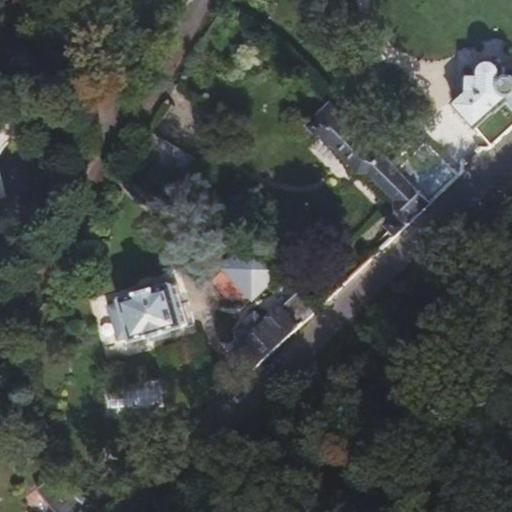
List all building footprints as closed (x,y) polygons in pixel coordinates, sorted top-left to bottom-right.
[(492,144),(511,126),(511,71),(502,71),(503,68),(503,64),(502,61),(500,59),(497,56),(494,55),(490,55),(487,56),(484,58),(482,61),(481,64),(481,67),(481,70),(469,70),(466,88),(453,100),(492,144)] [(169,99),(159,132),(194,143),(204,110),(169,99)] [(396,168),(333,104),(310,125),(321,136),(324,133),(359,172),(368,174),(394,201),(393,211),(397,214),(385,225),(396,235),(429,203),(396,168)] [(425,140),(396,168),(429,203),(459,175),(425,140)] [(281,264),(258,239),(238,258),(261,282),(281,264)] [(281,264),(261,282),(257,286),(269,299),(293,277),(281,264)] [(116,306),(103,310),(114,344),(129,340),(130,342),(133,343),(135,342),(181,327),(183,326),(184,324),(184,322),(173,287),(170,285),(167,284),(120,300),(117,301),(116,303),(116,306)] [(320,307),(304,289),(287,305),(294,313),(303,323),(320,307)] [(303,323),(294,313),(290,317),(281,309),(264,324),(255,314),(235,332),(245,342),(236,351),(253,370),(303,323)] [(85,494),(47,464),(37,477),(38,478),(48,486),(38,496),(53,511),(102,511),(105,510),(85,494)] [(48,486),(38,478),(31,488),(38,496),(48,486)] [(102,478),(85,494),(105,510),(120,495),(102,478)]
